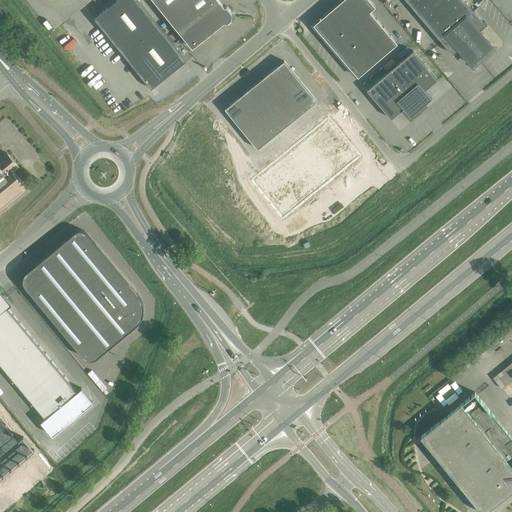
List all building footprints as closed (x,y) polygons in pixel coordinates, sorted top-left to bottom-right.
[(179,67),(187,60),(138,0),(116,0),(94,18),(101,27),(145,80),(144,80),(151,89),(179,67)] [(153,0),(193,48),(224,22),(227,23),(232,19),(232,13),(227,7),(224,6),(218,0),(153,0)] [(347,0),(342,0),(333,8),(344,21),(351,28),(363,18),(347,0)] [(369,0),(347,0),(363,18),(370,12),(376,7),(369,0)] [(406,0),(452,54),(458,49),(461,52),(471,64),(479,57),(478,56),(484,51),(485,53),(493,46),(482,34),(480,31),(486,26),(463,0),(406,0)] [(313,25),(324,38),(344,21),(333,8),(313,25)] [(377,19),(370,12),(363,18),(351,28),(356,34),(357,36),(377,19)] [(364,44),(384,27),(377,19),(357,36),(364,44)] [(344,21),(324,38),(336,51),(356,34),(351,28),(344,21)] [(384,27),(364,44),(367,47),(371,52),(390,35),(384,27)] [(356,34),(336,51),(347,64),(367,47),(364,44),(357,36),(356,34)] [(371,52),(378,60),(397,44),(390,35),(371,52)] [(371,52),(367,47),(347,64),(358,77),(378,60),(371,52)] [(392,119),(404,108),(410,116),(432,98),(425,90),(437,80),(413,51),(367,90),(392,119)] [(284,61),(271,72),(287,92),(289,90),(300,81),(284,61)] [(271,72),(260,81),(276,100),(280,97),(287,92),(271,72)] [(260,81),(249,89),(265,109),(270,105),(276,100),(260,81)] [(300,81),(289,90),(306,110),(316,101),(300,81)] [(249,89),(238,98),(254,118),(260,112),(265,109),(249,89)] [(287,92),(280,97),(296,118),(305,110),(306,110),(289,90),(287,92)] [(276,100),(270,105),(287,125),(296,118),(280,97),(276,100)] [(238,98),(225,109),(240,128),(251,119),(254,118),(238,98)] [(265,109),(260,112),(277,133),(287,125),(270,105),(265,109)] [(254,118),(251,119),(268,140),(277,133),(260,112),(254,118)] [(326,114),(249,176),(281,215),(358,152),(326,114)] [(251,119),(240,128),(258,149),(268,140),(251,119)] [(0,209),(26,187),(13,171),(18,167),(7,153),(0,158),(0,209)] [(37,264),(28,271),(35,279),(41,286),(33,292),(31,294),(43,307),(51,317),(70,341),(75,347),(77,349),(79,347),(87,341),(91,346),(97,353),(99,356),(127,333),(138,323),(139,322),(142,319),(143,315),(144,312),(144,308),(143,304),(142,300),(138,294),(96,244),(87,233),(86,232),(84,231),(83,230),(81,230),(80,230),(78,230),(76,231),(75,232),(67,238),(60,245),(37,264)] [(0,290),(0,313),(7,308),(12,304),(0,290)] [(0,313),(0,326),(13,315),(7,308),(0,313)] [(13,315),(0,326),(0,331),(4,336),(20,323),(13,315)] [(20,323),(4,336),(10,344),(26,331),(20,323)] [(26,331),(10,344),(17,351),(33,338),(26,331)] [(4,336),(0,339),(0,352),(10,344),(4,336)] [(33,338),(17,351),(23,359),(39,346),(33,338)] [(10,344),(0,352),(0,363),(1,364),(17,351),(10,344)] [(39,346),(23,359),(30,367),(45,354),(39,346)] [(17,351),(1,364),(7,372),(23,359),(17,351)] [(45,354),(30,367),(36,374),(52,361),(45,354)] [(23,359),(7,372),(14,380),(30,367),(23,359)] [(52,361),(36,374),(42,382),(58,369),(52,361)] [(125,362),(121,371),(130,375),(134,367),(125,362)] [(511,380),(511,362),(493,378),(502,389),(511,380)] [(30,367),(14,380),(20,387),(36,374),(30,367)] [(58,369),(42,382),(49,390),(65,377),(58,369)] [(36,374),(20,387),(27,395),(42,382),(36,374)] [(65,377),(49,390),(55,397),(71,384),(65,377)] [(42,382),(27,395),(33,403),(49,390),(42,382)] [(71,384),(55,397),(61,405),(65,402),(73,395),(77,392),(71,384)] [(73,395),(65,402),(77,416),(85,409),(93,402),(82,388),(77,392),(73,395)] [(49,390),(33,403),(39,410),(55,397),(49,390)] [(434,426),(420,436),(437,457),(443,452),(452,465),(449,468),(453,473),(456,471),(484,511),(486,511),(511,491),(511,438),(475,392),(460,404),(461,405),(435,427),(434,426)] [(55,397),(39,410),(46,418),(49,415),(57,408),(61,405),(55,397)] [(61,405),(57,408),(69,422),(77,416),(65,402),(61,405)] [(57,408),(49,415),(61,429),(69,422),(57,408)] [(46,418),(41,422),(53,436),(61,429),(49,415),(46,418)] [(7,424),(0,430),(0,442),(0,443),(14,432),(7,424)] [(14,432),(0,443),(6,451),(8,449),(16,442),(20,439),(14,432)] [(20,439),(16,442),(28,456),(36,449),(25,435),(20,439)] [(16,442),(8,449),(20,463),(28,456),(16,442)] [(6,451),(0,456),(12,470),(20,463),(8,449),(6,451)] [(0,455),(0,479),(12,470),(0,456),(0,455)]
